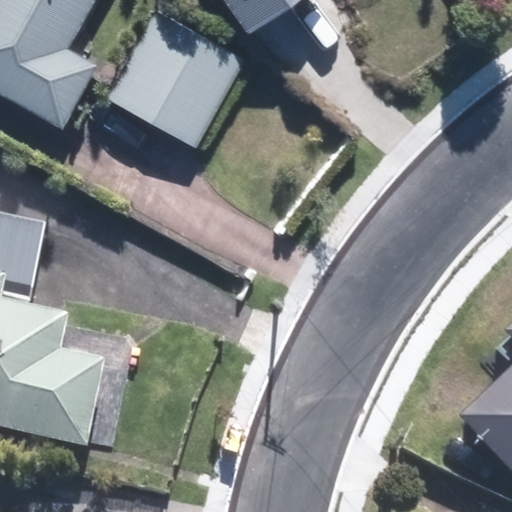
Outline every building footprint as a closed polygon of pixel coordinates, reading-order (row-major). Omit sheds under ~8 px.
[(96,0),(0,0),(0,85),(65,121),(101,55),(75,41),(96,0)] [(302,0),(300,0),(259,43),(368,147),(410,103),(302,0)] [(249,53),(159,5),(111,95),(153,117),(200,142),(249,53)] [(0,428),(90,449),(111,360),(58,348),(66,313),(5,299),(8,285),(32,290),(38,265),(47,225),(0,213),(0,428)] [(511,492),(511,317),(481,346),(499,365),(442,417),(511,492)]
